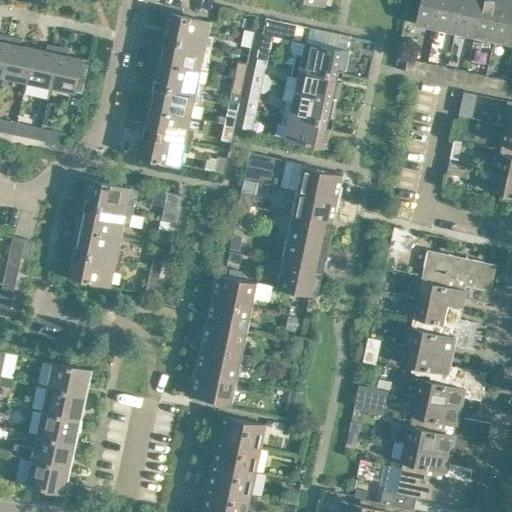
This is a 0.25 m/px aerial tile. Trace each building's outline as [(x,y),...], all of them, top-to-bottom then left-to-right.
[(434,29),(440,0),(420,0),(415,24),(434,29)] [(455,33),(461,0),(440,0),(434,29),(455,33)] [(474,37),(481,0),(461,0),(455,33),(474,37)] [(493,41),(502,0),(481,0),(474,37),(493,41)] [(511,45),(511,0),(502,0),(493,41),(511,45)] [(205,35),(208,22),(168,14),(162,38),(211,49),(213,37),(205,35)] [(254,32),(244,30),(239,53),(249,55),(254,32)] [(0,76),(2,77),(11,37),(0,34),(0,76)] [(272,36),(262,34),(257,59),(266,61),(272,36)] [(26,82),(33,49),(20,46),(22,39),(11,37),(2,77),(26,82)] [(208,59),(211,49),(162,38),(157,62),(198,71),(200,58),(208,59)] [(353,54),(353,53),(306,43),(303,56),(295,54),(293,67),(341,77),(346,53),(353,54)] [(49,87),(58,47),(47,44),(45,51),(33,49),(26,82),(49,87)] [(81,93),(88,61),(80,59),(67,56),(69,49),(58,47),(49,87),(73,92),(81,93)] [(244,77),(249,55),(239,53),(234,75),(244,77)] [(261,84),(266,61),(257,59),(252,82),(261,84)] [(424,75),(426,63),(407,59),(404,71),(424,75)] [(195,82),(198,71),(157,62),(152,86),(200,96),(203,84),(195,82)] [(443,79),(446,67),(426,63),(424,75),(443,79)] [(336,100),(341,77),(293,67),(290,77),(298,79),(295,92),(336,100)] [(464,83),(466,72),(446,67),(443,79),(464,83)] [(484,88),(486,76),(466,72),(464,83),(484,88)] [(239,99),(244,77),(234,75),(230,97),(239,99)] [(503,92),(506,80),(486,76),(484,88),(503,92)] [(256,108),(261,84),(252,82),(247,106),(256,108)] [(198,106),(200,96),(152,86),(147,109),(188,118),(190,105),(198,106)] [(331,124),(335,104),(336,100),(295,92),(293,103),(285,101),(283,114),(331,124)] [(235,121),(239,99),(230,97),(225,119),(235,121)] [(511,102),(507,101),(505,108),(499,106),(499,108),(508,110),(504,128),(511,129),(511,102)] [(252,131),(256,108),(247,106),(242,129),(252,131)] [(185,129),(188,118),(147,109),(142,133),(190,144),(193,131),(185,129)] [(326,146),(331,124),(283,114),(280,124),(288,126),(286,139),(333,148),(333,147),(326,146)] [(0,131),(15,135),(17,123),(0,119),(0,131)] [(230,142),(235,121),(225,119),(220,140),(230,142)] [(39,140),(41,128),(17,123),(15,135),(39,140)] [(64,133),(41,128),(39,140),(62,145),(64,133)] [(511,129),(504,128),(500,151),(511,153),(511,129)] [(188,153),(190,144),(142,133),(137,156),(178,164),(180,152),(188,153)] [(461,142),(453,140),(449,158),(457,160),(461,142)] [(511,153),(500,151),(495,174),(511,177),(511,153)] [(223,174),(227,158),(217,156),(214,172),(223,174)] [(468,167),(448,163),(446,174),(466,178),(468,167)] [(342,175),(335,173),(302,166),(296,192),(339,201),(342,187),(339,187),(342,175)] [(511,177),(495,174),(491,191),(500,193),(499,199),(511,201),(511,177)] [(126,202),(128,189),(88,180),(83,205),(131,215),(134,203),(126,202)] [(241,192),(238,204),(250,207),(253,194),(241,192)] [(334,212),(335,212),(336,212),(339,201),(296,192),(291,216),(332,224),(334,212)] [(178,225),(184,201),(166,197),(160,221),(170,223),(178,225)] [(245,230),(250,207),(238,204),(233,227),(245,230)] [(129,226),(131,215),(83,205),(78,229),(118,237),(121,224),(129,226)] [(329,234),(332,224),(291,216),(286,240),(329,249),(332,235),(329,234)] [(165,247),(170,223),(160,221),(155,245),(165,247)] [(416,238),(402,229),(393,227),(384,267),(395,270),(399,250),(407,252),(416,238)] [(116,249),(118,237),(78,229),(73,252),(121,262),(124,250),(116,249)] [(32,242),(12,237),(7,261),(19,264),(20,259),(28,261),(32,242)] [(326,261),(329,249),(286,240),(280,264),(321,272),(324,260),(326,261)] [(160,271),(165,247),(155,245),(150,269),(160,271)] [(427,249),(422,274),(490,290),(495,264),(427,249)] [(119,273),(121,262),(73,252),(68,275),(108,284),(111,271),(119,273)] [(14,288),(19,264),(7,261),(2,285),(14,288)] [(319,283),(321,272),(280,264),(275,287),(318,297),(321,283),(319,283)] [(155,294),(160,271),(150,269),(145,292),(155,294)] [(271,285),(213,273),(210,286),(213,287),(210,299),(251,308),(253,297),(268,300),(271,285)] [(487,303),(490,290),(422,274),(416,299),(460,309),(462,298),(487,303)] [(0,308),(9,311),(14,288),(2,285),(0,294),(0,308)] [(246,332),(251,308),(210,299),(208,309),(206,309),(203,323),(246,332)] [(458,319),(460,309),(416,299),(411,323),(473,337),(476,323),(458,319)] [(241,356),(246,332),(203,323),(200,334),(202,335),(200,347),(241,356)] [(471,349),(473,337),(411,323),(406,346),(450,355),(452,345),(471,349)] [(485,374),(447,365),(450,355),(406,346),(403,363),(412,365),(411,370),(430,374),(483,386),(485,374)] [(235,380),(241,356),(200,347),(198,357),(195,357),(192,371),(235,380)] [(358,371),(373,374),(377,351),(363,348),(358,371)] [(84,395),(89,370),(52,362),(46,387),(84,395)] [(230,404),(235,380),(192,371),(190,383),(192,383),(190,395),(230,404)] [(480,399),(483,386),(430,374),(429,376),(428,381),(419,379),(416,396),(459,406),(461,395),(480,399)] [(79,419),(84,395),(46,387),(41,411),(79,419)] [(373,412),(389,415),(394,392),(378,388),(373,412)] [(291,392),(287,409),(297,412),(298,412),(303,394),(301,394),(291,392)] [(457,416),(459,406),(416,396),(411,420),(473,433),(475,420),(457,416)] [(73,444),(79,419),(41,411),(36,436),(73,444)] [(220,415),(215,439),(261,449),(266,425),(220,415)] [(470,446),(473,433),(411,420),(406,443),(449,452),(451,442),(470,446)] [(489,423),(475,420),(473,433),(487,436),(489,423)] [(68,468),(73,444),(36,436),(33,449),(14,444),(11,457),(31,461),(68,468)] [(256,472),(261,449),(215,439),(210,462),(256,472)] [(447,463),(449,452),(406,443),(401,466),(469,481),(472,468),(447,463)] [(63,492),(68,468),(31,461),(26,484),(63,492)] [(250,496),(256,472),(210,462),(205,485),(250,496)] [(463,508),(469,481),(401,466),(395,493),(463,508)] [(215,511),(246,511),(250,496),(205,485),(200,509),(215,511)] [(350,503),(347,511),(412,511),(413,510),(360,499),(359,505),(350,503)]
